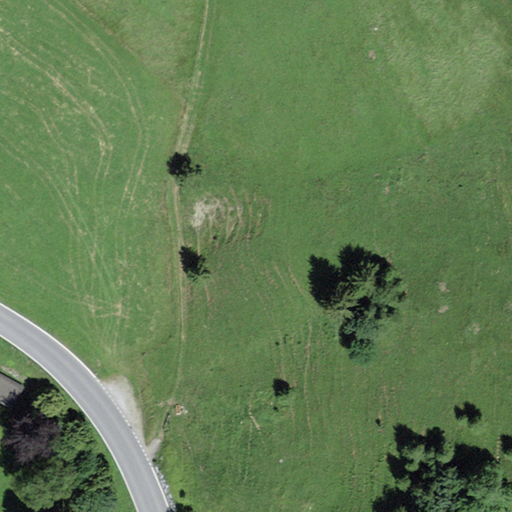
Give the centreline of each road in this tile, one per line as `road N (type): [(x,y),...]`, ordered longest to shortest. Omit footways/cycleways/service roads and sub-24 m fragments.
road 1 (track): [(135,467),(154,448),(181,362),(172,174),(223,0)]
road 2 (tertiary): [(0,322),(54,355),(112,424),(159,511)]
